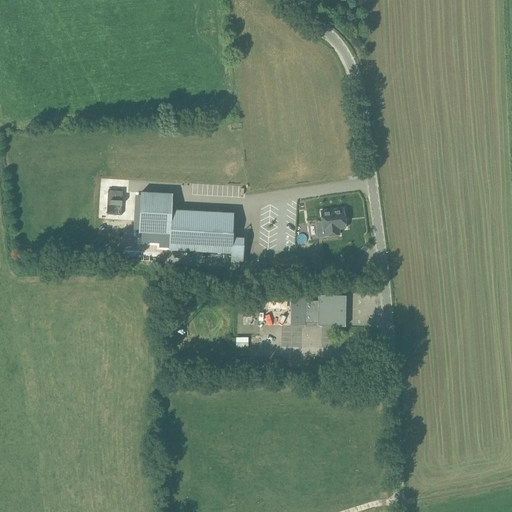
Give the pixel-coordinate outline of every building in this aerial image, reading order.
[(243,262),(244,238),(233,238),(234,214),(172,210),(173,194),(141,193),(139,232),(170,234),(169,250),(231,253),(231,261),(243,262)] [(345,228),(343,209),(320,212),(322,222),(323,231),(325,231),(325,237),(339,235),(339,229),(345,228)] [(305,259),(302,259),(302,256),(292,256),(292,259),(276,258),(275,271),(304,272),(305,259)] [(369,265),(360,265),(359,275),(369,275),(369,265)] [(304,327),(304,324),(316,324),(316,327),(344,327),(345,296),(316,296),(316,301),(304,301),(304,299),(289,298),(289,299),(289,326),(304,327)] [(284,372),(283,359),(270,360),(271,373),(284,372)] [(361,365),(346,366),(347,375),(362,374),(361,365)]
